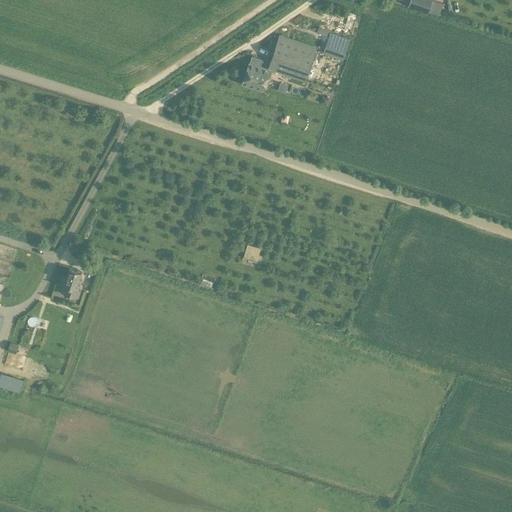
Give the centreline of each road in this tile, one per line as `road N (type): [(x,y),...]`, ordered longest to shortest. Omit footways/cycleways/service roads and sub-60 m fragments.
road 1 (unclassified): [(511,233),(0,70)]
road 2 (track): [(125,109),(134,94),(279,0)]
